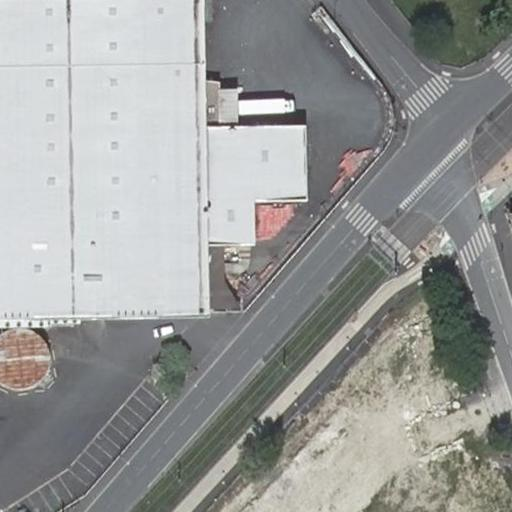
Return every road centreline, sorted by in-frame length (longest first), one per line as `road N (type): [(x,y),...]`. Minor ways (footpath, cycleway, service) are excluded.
road 1 (tertiary): [(106,511),(414,165)]
road 2 (residential): [(414,165),(468,228),(511,354)]
road 3 (residential): [(350,0),(452,125)]
